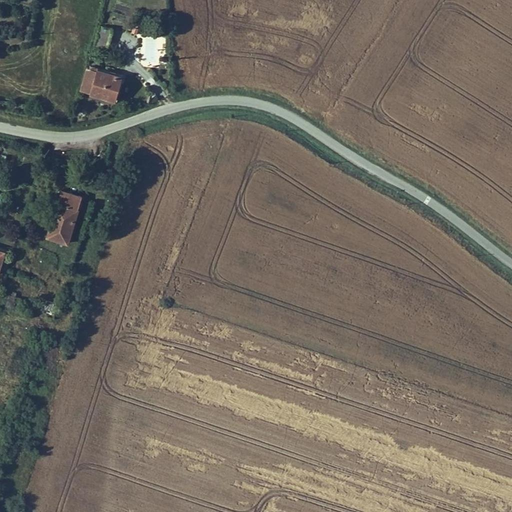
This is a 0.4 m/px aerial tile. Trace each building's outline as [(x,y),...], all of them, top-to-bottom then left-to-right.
[(111,26),(99,22),(92,40),(104,45),(111,26)] [(141,35),(140,66),(161,67),(162,36),(141,35)] [(116,72),(84,64),(76,85),(111,93),(116,72)] [(73,246),(88,202),(65,194),(50,239),(73,246)] [(0,247),(0,271),(5,273),(12,251),(0,247)] [(28,302),(15,297),(11,308),(24,313),(28,302)] [(62,308),(52,304),(49,312),(60,316),(62,308)]
